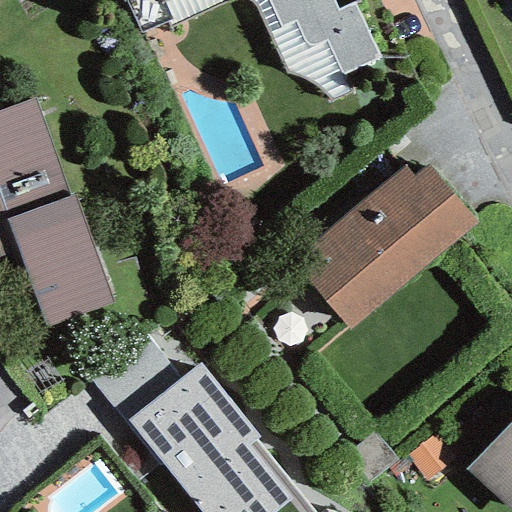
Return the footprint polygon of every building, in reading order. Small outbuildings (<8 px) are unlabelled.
[(342,76),(377,59),(355,4),(338,9),(333,0),(125,0),(141,34),(167,24),(170,29),(228,3),(234,0),(244,0),(251,2),(254,6),(286,74),(295,75),(303,79),(312,85),(318,90),(325,96),(332,101),(351,91),(342,76)] [(46,328),(112,304),(73,196),(69,198),(34,99),(0,111),(0,258),(17,252),(46,328)] [(413,177),(404,167),(287,261),(349,330),(477,223),(427,165),(413,177)] [(126,420),(179,379),(144,334),(88,377),(123,423),(126,420)] [(126,420),(198,511),(276,511),(292,499),(249,446),(260,437),(199,364),(179,379),(126,420)] [(511,511),(511,421),(466,470),(511,511)] [(369,484),(397,462),(374,433),(346,456),(369,484)] [(426,481),(453,460),(434,435),(406,456),(426,481)]
